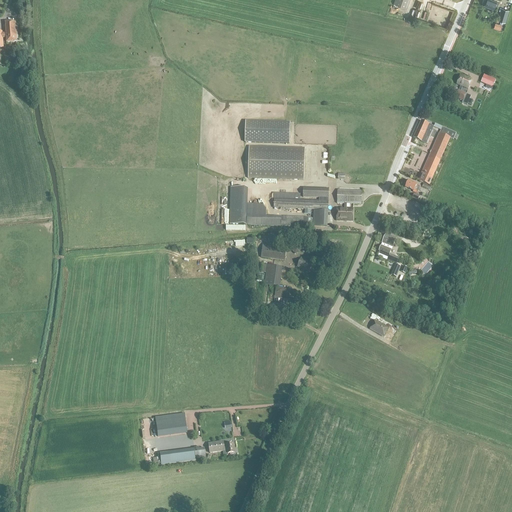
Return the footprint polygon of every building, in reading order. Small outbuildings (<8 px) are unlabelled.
[(410,0),(395,0),(394,4),(407,9),(410,0)] [(497,2),(492,0),(487,0),(485,6),(494,9),(495,6),(498,7),(499,3),(497,2)] [(502,9),(498,20),(505,22),(509,11),(502,9)] [(17,38),(16,21),(5,22),(5,33),(5,38),(17,38)] [(449,81),(442,74),(437,78),(445,85),(449,81)] [(461,86),(462,87),(468,89),(472,80),(461,75),(457,84),(461,86)] [(484,75),(481,82),(492,87),(495,80),(484,75)] [(459,91),(458,90),(455,97),(463,100),(463,101),(466,94),(459,90),(459,91)] [(463,101),(463,100),(462,103),(467,105),(467,104),(470,99),(471,96),(466,94),(463,101)] [(245,142),(289,144),(290,123),(246,121),(245,142)] [(429,124),(421,121),(414,139),(426,144),(434,126),(429,124)] [(441,130),(440,133),(419,181),(429,185),(450,138),(453,140),(456,133),(435,124),(434,127),(441,130)] [(249,146),(248,178),(303,180),(305,148),(249,146)] [(421,187),(417,185),(417,184),(411,181),(410,182),(408,181),(406,187),(413,191),(413,192),(418,194),(421,187)] [(231,187),(229,224),(281,226),(281,227),(308,227),(308,217),(265,216),(266,205),(247,204),(247,187),(231,187)] [(303,188),(303,194),(303,198),(310,198),(320,198),(329,198),(329,189),(303,188)] [(337,204),(345,204),(347,204),(358,204),(362,204),(362,191),(337,190),(337,204)] [(310,200),(274,199),(274,208),(328,210),(329,201),(329,198),(320,198),(320,201),(310,200)] [(344,208),(337,208),(337,221),(353,221),(353,208),(347,208),(347,204),(345,204),(344,208)] [(313,211),(313,226),(327,226),(327,211),(313,211)] [(379,251),(380,251),(379,254),(388,258),(387,260),(397,264),(400,258),(390,254),(396,239),(386,235),(379,251)] [(263,245),(261,258),(285,261),(286,248),(263,245)] [(292,247),(292,251),(291,251),(295,254),(300,252),(301,248),(296,245),(292,247)] [(309,272),(313,263),(301,259),(297,267),(309,272)] [(274,299),(289,300),(290,289),(276,287),(274,299)] [(305,307),(306,300),(294,298),(293,305),(305,307)] [(375,320),(370,329),(383,337),(388,327),(375,320)] [(185,414),(155,418),(158,438),(188,434),(185,414)] [(225,451),(224,446),(224,442),(209,444),(210,453),(217,452),(224,451),(225,451)] [(225,451),(224,451),(224,455),(228,455),(228,454),(235,453),(233,444),(226,445),(224,446),(225,451)] [(200,449),(200,447),(194,447),(195,458),(206,457),(205,448),(200,449)]
